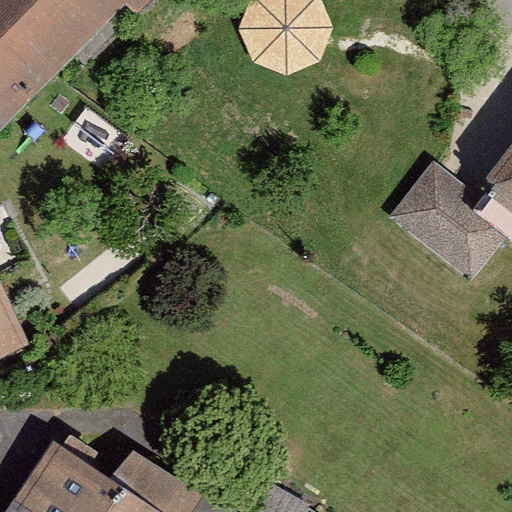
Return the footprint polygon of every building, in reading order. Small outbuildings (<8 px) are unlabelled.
[(154,0),(0,0),(0,128),(122,8),(135,20),(154,0)] [(511,157),(486,189),(511,209),(511,157)] [(511,229),(430,170),(383,225),(473,288),(511,231),(511,229)] [(0,355),(12,348),(0,316),(0,355)] [(210,511),(212,510),(135,457),(115,486),(59,444),(6,511),(210,511)]
